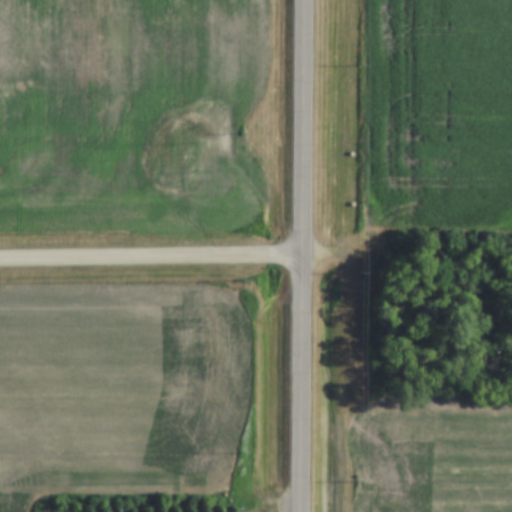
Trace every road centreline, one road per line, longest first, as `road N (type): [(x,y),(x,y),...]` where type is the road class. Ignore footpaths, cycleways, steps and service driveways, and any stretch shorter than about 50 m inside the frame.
road 1 (tertiary): [(305,511),(307,0)]
road 2 (residential): [(307,258),(0,260)]
